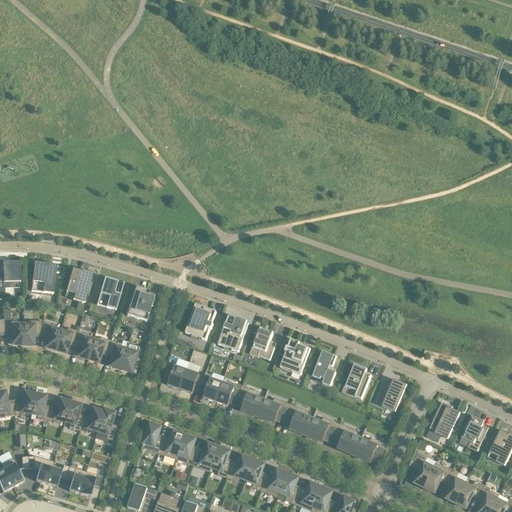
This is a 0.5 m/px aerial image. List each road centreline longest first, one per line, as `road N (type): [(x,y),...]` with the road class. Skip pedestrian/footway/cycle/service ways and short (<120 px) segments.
road 1 (residential): [(0,246),(79,253),(181,284),(431,381)]
road 2 (residential): [(381,492),(140,400),(35,371),(0,370)]
road 3 (residential): [(381,492),(431,381)]
